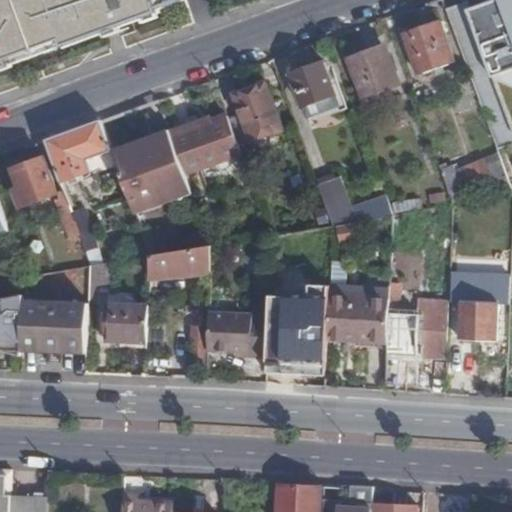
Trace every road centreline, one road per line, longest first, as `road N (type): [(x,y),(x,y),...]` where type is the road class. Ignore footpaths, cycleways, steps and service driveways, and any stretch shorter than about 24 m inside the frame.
road 1 (primary): [(511,422),(0,395)]
road 2 (primary): [(0,440),(511,467)]
road 3 (tertiary): [(345,0),(0,125)]
